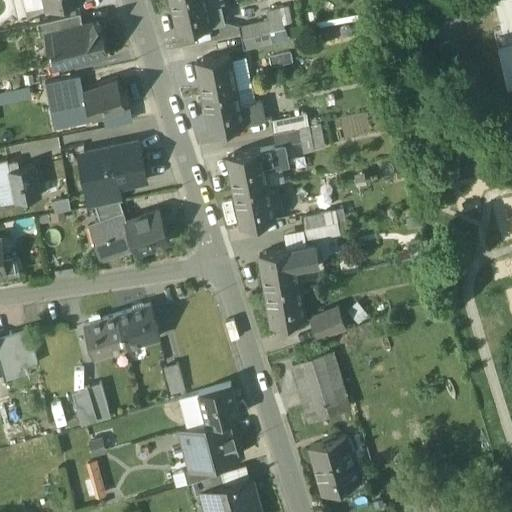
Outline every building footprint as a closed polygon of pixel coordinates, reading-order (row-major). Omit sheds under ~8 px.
[(203,0),(170,0),(178,32),(209,24),(206,10),(203,0)] [(511,0),(494,0),(501,27),(493,29),(498,46),(507,84),(511,82),(511,0)] [(218,7),(206,10),(209,24),(222,21),(218,7)] [(80,11),(45,19),(48,32),(59,30),(59,29),(83,23),(80,11)] [(267,19),(239,25),(241,37),(260,33),(269,31),(267,19)] [(83,23),(59,29),(59,30),(60,35),(51,48),(71,62),(106,54),(100,25),(100,24),(94,20),(94,21),(83,23)] [(260,33),(241,37),(243,47),(263,43),(260,33)] [(229,54),(196,60),(203,95),(236,89),(229,54)] [(71,74),(45,80),(48,95),(68,91),(74,89),(71,74)] [(116,77),(83,88),(91,115),(92,117),(126,106),(116,77)] [(236,89),(203,95),(210,130),(243,124),(239,105),(236,89)] [(68,91),(48,95),(50,104),(57,102),(60,114),(74,110),(68,91)] [(260,100),(239,105),(243,124),(263,119),(260,100)] [(74,110),(60,114),(65,132),(95,126),(92,117),(91,115),(78,119),(74,110)] [(305,114),(271,121),(272,131),(292,127),(307,124),(305,114)] [(292,127),(272,131),(275,145),(282,143),(282,144),(291,142),(291,140),(295,139),(292,127)] [(138,140),(83,150),(90,184),(91,189),(119,184),(146,179),(138,140)] [(275,145),(259,148),(263,167),(286,162),(282,144),(282,143),(275,145)] [(259,148),(227,155),(234,190),(267,183),(263,167),(259,148)] [(7,156),(0,157),(0,183),(11,181),(9,167),(7,156)] [(9,167),(11,181),(15,198),(41,193),(34,162),(9,167)] [(11,181),(0,183),(0,200),(15,198),(11,181)] [(267,183),(234,190),(241,225),(274,219),(267,183)] [(119,184),(91,189),(90,184),(83,185),(87,203),(94,202),(101,201),(119,198),(122,197),(119,184)] [(101,201),(94,202),(99,217),(123,210),(119,198),(101,201)] [(125,219),(133,245),(135,251),(169,240),(158,208),(125,219)] [(336,209),(301,215),(303,227),(322,223),(338,220),(336,209)] [(99,217),(94,219),(100,236),(94,238),(100,255),(133,245),(125,219),(123,210),(99,217)] [(322,223),(303,227),(305,239),(324,235),(322,223)] [(0,239),(0,270),(20,268),(15,249),(2,250),(0,239)] [(313,243),(292,247),(295,266),(316,261),(313,243)] [(292,247),(259,253),(265,287),(298,281),(295,266),(292,247)] [(298,281),(265,287),(271,322),(304,316),(298,281)] [(151,301),(117,311),(126,343),(160,333),(151,301)] [(338,305),(310,316),(316,333),(345,323),(338,305)] [(117,311),(85,320),(94,352),(126,343),(117,311)] [(27,323),(0,331),(0,356),(5,373),(27,366),(26,361),(37,357),(27,323)] [(330,349),(291,361),(308,417),(348,405),(330,349)] [(178,360),(165,363),(171,388),(185,385),(178,360)] [(101,377),(87,381),(94,406),(108,402),(101,377)] [(231,379),(199,388),(208,419),(229,413),(230,414),(240,411),(231,379)] [(188,425),(183,426),(192,462),(192,463),(211,458),(239,450),(230,414),(229,413),(208,419),(188,425)] [(9,439),(14,463),(47,455),(41,432),(9,439)] [(344,433),(307,444),(322,490),(358,479),(344,433)] [(95,455),(88,457),(97,490),(104,487),(95,455)] [(211,458),(192,463),(192,462),(183,464),(187,477),(191,475),(215,469),(211,458)] [(215,469),(191,475),(196,490),(203,488),(225,481),(221,467),(215,469)] [(225,481),(203,488),(210,511),(251,511),(259,510),(248,474),(225,481)]
